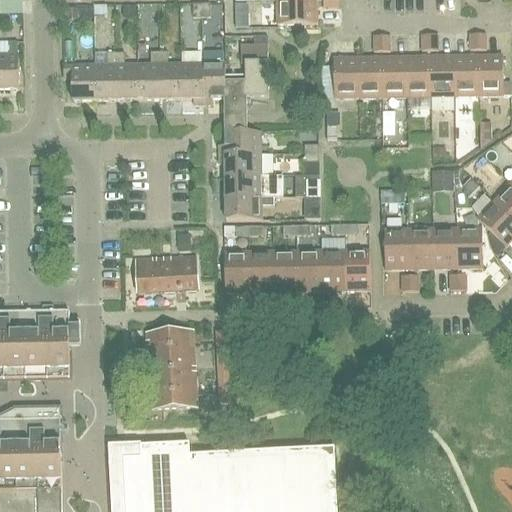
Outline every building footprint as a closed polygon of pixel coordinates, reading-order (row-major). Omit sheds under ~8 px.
[(8,1),(8,17),(31,16),(31,0),(8,1)] [(316,2),(276,3),(276,5),(260,5),(260,26),(276,25),(276,27),(316,27),(316,3),(316,2)] [(201,5),(201,20),(210,20),(210,5),(201,5)] [(93,19),(107,19),(106,8),(93,9),(93,19)] [(429,37),(421,38),(421,53),(429,53),(429,37)] [(429,53),(439,53),(438,37),(429,37),(429,53)] [(477,53),(477,37),(469,37),(469,53),(477,53)] [(486,37),(478,37),(477,37),(477,53),(487,52),(486,37)] [(219,148),(219,157),(260,157),(259,134),(247,134),(247,119),(247,114),(247,101),(268,101),(268,65),(267,47),(268,47),(267,38),(253,38),(254,47),(240,47),(240,66),(245,66),(245,78),(225,79),(224,79),(224,101),(224,114),(224,119),(224,126),(225,148),(219,148)] [(381,38),(373,38),(373,54),(381,54),(381,38)] [(381,54),(391,54),(390,38),(381,38),(381,54)] [(0,55),(0,91),(20,92),(19,55),(18,55),(18,44),(9,44),(9,55),(0,55)] [(138,102),(159,102),(159,54),(150,55),(150,66),(137,66),(138,102)] [(159,102),(181,102),(180,66),(167,66),(167,54),(159,54),(159,102)] [(107,67),(94,67),(95,103),(116,103),(115,55),(106,55),(107,67)] [(124,55),(115,55),(116,103),(138,102),(137,66),(124,67),(124,55)] [(430,100),(454,99),(454,58),(430,59),(430,100)] [(478,58),(469,58),(454,58),(454,99),(478,99),(478,58)] [(478,99),(479,99),(503,98),(502,58),(478,58),(478,99)] [(406,59),(391,59),(382,60),(382,101),(406,100),(406,59)] [(430,59),(421,59),(406,59),(406,100),(430,100),(430,59)] [(358,101),(358,60),(333,60),(334,101),(358,101)] [(382,60),(373,60),(358,60),(358,101),(382,101),(382,60)] [(224,79),(225,79),(225,65),(202,66),(203,107),(212,107),(212,102),(224,101),(224,79)] [(193,107),(203,107),(202,66),(180,66),(181,102),(193,102),(193,107)] [(95,103),(94,67),(63,68),(64,81),(72,81),(72,103),(95,103)] [(327,142),(337,142),(337,129),(326,129),(327,142)] [(318,156),(318,147),(304,148),(304,156),(318,156)] [(318,156),(304,156),(304,164),(319,164),(318,156)] [(260,178),(260,157),(219,157),(219,166),(225,166),(225,179),(260,178)] [(260,178),(225,179),(225,200),(273,200),(282,200),(282,178),(260,178)] [(320,198),(320,181),(304,181),(304,198),(320,198)] [(511,187),(510,186),(493,204),(511,221),(511,187)] [(382,194),(382,206),(405,205),(404,193),(382,194)] [(225,200),(225,223),(260,223),(260,209),(273,209),(273,200),(225,200)] [(320,200),(306,201),(306,222),(320,222),(320,200)] [(511,221),(493,204),(476,221),(505,249),(511,242),(511,221)] [(344,237),(344,227),(330,227),(330,237),(344,237)] [(358,227),(345,227),(344,227),(344,237),(358,237),(358,227)] [(248,229),(248,239),(262,239),(262,228),(248,229)] [(296,228),(283,228),(283,238),(296,238),(296,228)] [(296,228),(296,238),(311,238),(310,228),(296,228)] [(248,239),(248,229),(234,229),(234,239),(248,239)] [(457,231),(433,232),(433,271),(457,271),(457,231)] [(457,271),(481,270),(481,231),(457,231),(457,271)] [(409,272),(409,232),(385,232),(386,272),(409,272)] [(433,232),(409,232),(409,272),(433,271),(433,232)] [(297,294),(321,294),(321,253),(297,254),(297,294)] [(321,294),(345,294),(345,253),(321,253),(321,294)] [(345,294),(370,293),(370,253),(345,253),(345,294)] [(249,254),(224,254),(225,295),(249,295),(249,254)] [(273,254),(249,254),(249,295),(273,294),(273,254)] [(297,254),(273,254),(273,294),(297,294),(297,254)] [(176,260),(178,294),(199,293),(197,259),(176,260)] [(178,294),(176,260),(136,262),(137,296),(178,294)] [(458,293),(467,293),(467,277),(457,278),(458,293)] [(409,294),(409,278),(401,278),(401,294),(409,294)] [(409,294),(410,294),(419,294),(419,278),(409,278),(409,294)] [(458,293),(457,278),(449,278),(449,293),(458,293)] [(0,511),(61,511),(60,411),(48,411),(48,412),(15,412),(0,420),(0,382),(25,370),(69,369),(69,352),(70,352),(70,343),(75,343),(75,329),(80,329),(79,321),(69,321),(69,313),(0,314),(0,511)] [(147,335),(147,348),(194,345),(193,333),(147,335)] [(215,334),(216,347),(227,346),(226,334),(215,334)] [(147,348),(148,360),(195,358),(194,345),(147,348)] [(216,347),(216,359),(228,358),(227,346),(216,347)] [(195,358),(148,360),(148,373),(195,371),(195,358)] [(216,359),(217,370),(228,370),(228,358),(216,359)] [(217,370),(218,382),(229,382),(228,370),(217,370)] [(196,384),(195,371),(148,373),(149,386),(196,384)] [(218,382),(218,394),(230,394),(229,382),(218,382)] [(196,384),(149,386),(150,399),(197,396),(196,384)] [(230,394),(218,394),(219,407),(230,406),(230,394)] [(197,409),(197,396),(150,399),(150,411),(197,409)] [(337,511),(334,450),(189,458),(189,447),(189,446),(141,448),(141,450),(142,461),(125,462),(125,461),(124,461),(124,462),(125,462),(127,511),(337,511)]
